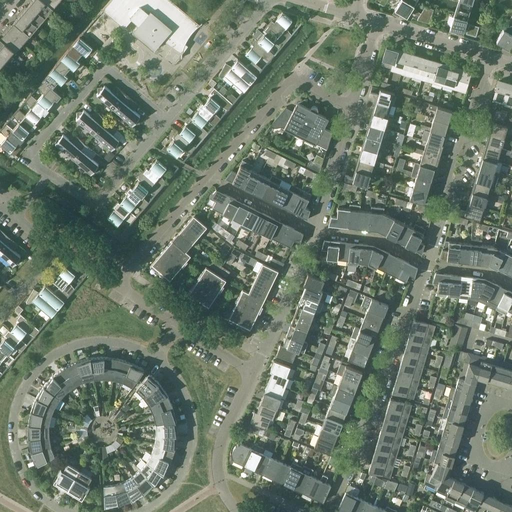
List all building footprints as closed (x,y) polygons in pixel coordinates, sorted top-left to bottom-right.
[(42,0),(32,0),(29,4),(40,13),(45,17),(53,9),(42,0)] [(60,0),(42,0),(53,9),(60,0)] [(199,25),(169,0),(110,0),(102,10),(124,29),(133,19),(139,24),(132,32),(154,50),(162,40),(182,54),(188,45),(185,44),(187,40),(189,36),(192,33),(194,30),(197,27),(199,25)] [(400,0),(395,10),(401,13),(407,17),(410,11),(419,17),(418,18),(417,20),(429,24),(433,9),(425,6),(424,7),(425,7),(421,13),(412,8),(416,0),(400,0)] [(458,0),(456,7),(469,11),(472,0),(458,0)] [(40,13),(29,4),(25,9),(23,8),(20,11),(38,26),(45,17),(40,13)] [(468,16),(469,11),(456,7),(450,29),(476,36),(479,26),(466,23),(468,16)] [(20,11),(17,14),(19,16),(14,21),(30,35),(38,26),(20,11)] [(268,25),(287,40),(292,34),(286,27),(292,20),(288,16),(290,14),(283,11),(274,21),(272,19),(268,24),(268,25)] [(30,35),(14,21),(10,27),(8,25),(5,28),(23,44),(30,35)] [(511,23),(508,21),(503,28),(496,40),(506,46),(508,47),(511,40),(511,23)] [(267,49),(268,48),(273,42),(281,46),(287,40),(268,25),(264,29),(266,31),(263,35),(258,40),(267,49)] [(5,28),(2,32),(4,33),(0,38),(0,39),(14,51),(13,52),(14,52),(15,53),(23,44),(5,28)] [(257,30),(253,36),(256,39),(258,40),(263,35),(257,30)] [(80,37),(67,51),(77,60),(77,59),(82,53),(85,56),(88,53),(92,56),(96,51),(80,37)] [(0,54),(6,59),(13,52),(14,51),(0,39),(0,54)] [(252,61),(255,63),(261,56),(269,61),(275,54),(268,48),(267,49),(258,40),(256,39),(252,44),(253,45),(245,55),(252,61)] [(381,65),(391,68),(397,50),(386,47),(381,65)] [(391,68),(402,71),(407,53),(398,50),(398,51),(397,50),(391,68)] [(84,65),(77,59),(77,60),(67,51),(55,66),(64,74),(65,74),(70,67),(73,70),(76,67),(80,70),(84,65)] [(402,71),(412,74),(418,56),(407,53),(402,71)] [(412,74),(422,78),(428,59),(418,56),(412,74)] [(222,79),(225,75),(234,83),(247,67),(238,59),(231,67),(226,63),(219,76),(222,79)] [(422,78),(433,81),(438,62),(428,59),(422,78)] [(234,83),(240,88),(243,91),(262,69),(255,63),(252,61),(247,67),(234,83)] [(433,81),(443,84),(449,65),(438,62),(433,81)] [(443,84),(453,87),(459,68),(449,65),(443,84)] [(72,80),(65,74),(64,74),(55,66),(43,80),(52,88),(53,88),(58,82),(61,84),(63,81),(67,85),(72,80)] [(470,72),(459,68),(453,87),(464,90),(470,72)] [(213,87),(213,86),(217,82),(212,78),(208,83),(213,87)] [(43,93),(38,100),(37,100),(47,109),(47,108),(55,99),(57,101),(61,95),(53,88),(52,88),(43,80),(37,86),(43,93)] [(493,99),(504,102),(510,83),(499,80),(493,99)] [(97,95),(114,110),(127,95),(117,87),(113,93),(105,85),(103,87),(97,87),(98,93),(97,95)] [(378,93),(376,101),(391,105),(394,93),(372,86),(371,90),(370,90),(370,91),(378,93)] [(213,112),(214,112),(219,105),(228,110),(233,103),(214,87),(210,93),(212,94),(204,103),(203,104),(213,112)] [(49,110),(47,108),(47,109),(37,100),(38,100),(30,94),(25,100),(31,108),(25,114),(25,115),(35,123),(43,114),(45,115),(49,110)] [(127,95),(114,110),(132,125),(133,124),(139,123),(139,117),(140,116),(132,109),(136,103),(127,95)] [(391,105),(376,101),(373,112),(387,117),(388,114),(391,105)] [(201,127),(201,126),(207,119),(215,124),(221,118),(214,112),(213,112),(203,104),(204,103),(202,102),(198,107),(199,109),(192,118),(191,118),(201,127)] [(435,111),(433,118),(448,122),(450,115),(459,117),(458,117),(460,112),(437,106),(429,103),(428,108),(435,111)] [(296,106),(296,107),(295,107),(293,112),(286,107),(270,126),(273,127),(275,128),(277,128),(281,127),(282,127),(284,128),(295,134),(308,108),(302,105),(301,105),(300,104),(299,104),(298,104),(298,105),(297,105),(297,106),(296,106)] [(312,107),(311,108),(311,109),(308,108),(295,134),(305,139),(318,113),(317,112),(318,110),(318,109),(318,108),(317,108),(317,107),(316,107),(315,106),(314,106),(313,106),(312,107)] [(19,122),(13,129),(23,137),(31,128),(32,129),(37,124),(35,123),(25,115),(25,114),(18,108),(13,115),(19,122)] [(94,134),(106,120),(97,111),(92,117),(84,110),(83,111),(77,112),(77,118),(76,119),(94,134)] [(393,116),(388,114),(387,117),(373,112),(369,124),(384,128),(387,119),(392,120),(393,116)] [(324,116),(318,113),(305,139),(315,144),(315,143),(317,144),(318,146),(320,149),(321,151),(323,152),(325,153),(332,131),(323,128),(326,122),(326,121),(326,120),(326,119),(326,118),(326,117),(325,117),(325,116),(324,116)] [(185,121),(187,123),(179,132),(179,133),(189,141),(189,140),(195,134),(203,138),(208,132),(201,126),(201,127),(191,118),(192,118),(190,116),(185,121)] [(424,130),(425,130),(429,131),(430,129),(445,133),(448,122),(433,118),(431,127),(426,125),(424,130)] [(106,120),(94,134),(111,149),(113,148),(119,147),(118,141),(119,140),(111,133),(116,128),(106,120)] [(491,127),(489,134),(504,139),(508,127),(485,120),(484,124),(483,124),(483,125),(491,127)] [(25,139),(23,137),(13,129),(6,123),(1,129),(6,136),(0,144),(15,156),(21,148),(19,145),(25,139)] [(381,140),(381,139),(384,128),(369,124),(366,135),(381,140)] [(427,140),(427,141),(441,145),(445,133),(430,129),(429,131),(425,130),(422,139),(427,140)] [(196,146),(189,140),(189,141),(179,133),(179,132),(178,131),(173,136),(175,137),(167,147),(165,145),(161,150),(174,156),(175,154),(176,155),(183,148),(191,153),(196,146)] [(85,144),(76,136),(71,141),(63,134),(62,135),(56,136),(56,142),(55,143),(73,158),(85,144)] [(500,151),(501,148),(504,139),(489,134),(485,146),(500,151)] [(387,141),(381,139),(381,140),(366,135),(362,147),(377,151),(384,153),(387,141)] [(418,153),(423,154),(423,152),(438,157),(441,145),(427,141),(424,150),(419,149),(418,153)] [(85,144),(73,158),(91,174),(92,172),(98,172),(97,166),(98,164),(90,157),(95,152),(85,144)] [(485,146),(482,157),(497,162),(500,152),(505,154),(506,150),(501,148),(500,151),(485,146)] [(374,163),(375,160),(377,151),(362,147),(359,158),(374,163)] [(423,152),(423,154),(420,164),(435,168),(438,157),(423,152)] [(317,155),(313,161),(321,165),(324,157),(317,153),(317,155)] [(494,171),(497,162),(482,157),(479,169),(493,173),(494,171)] [(379,162),(375,160),(374,163),(359,158),(356,169),(371,174),(373,165),(378,166),(379,162)] [(142,172),(161,187),(166,182),(160,174),(166,167),(157,159),(148,168),(147,167),(142,172)] [(226,178),(242,186),(250,170),(253,165),(243,160),(240,165),(236,173),(232,171),(233,170),(232,170),(225,178),(226,178)] [(319,172),(321,165),(313,161),(310,160),(307,166),(319,172)] [(411,176),(416,177),(416,175),(431,179),(435,168),(420,164),(417,173),(412,172),(411,176)] [(344,179),(367,186),(371,174),(356,169),(353,177),(345,174),(345,175),(346,175),(344,179)] [(498,177),(499,173),(494,171),(493,173),(479,169),(475,180),(490,185),(495,187),(498,177)] [(261,175),(250,170),(242,186),(252,191),(261,175)] [(315,173),(311,171),(308,176),(313,178),(312,180),(317,183),(321,175),(315,173)] [(142,196),(148,189),(156,194),(161,187),(142,172),(138,177),(140,178),(132,187),(132,188),(142,196)] [(252,191),(262,196),(270,180),(261,175),(252,191)] [(272,175),(270,180),(262,196),(272,201),(282,180),(272,175)] [(416,175),(416,177),(413,186),(428,191),(431,179),(416,175)] [(281,206),(290,189),(292,185),(282,180),(272,201),(281,206)] [(487,196),(487,194),(490,185),(475,180),(472,192),(487,196)] [(292,185),(290,189),(281,206),(291,210),(299,194),(301,190),(292,185)] [(129,211),(130,210),(135,204),(144,208),(149,202),(142,196),(132,188),(132,187),(130,186),(126,191),(128,193),(120,202),(119,202),(129,211)] [(426,198),(428,191),(413,186),(409,199),(432,205),(433,201),(434,202),(434,201),(426,198)] [(212,207),(223,212),(231,197),(216,189),(217,189),(216,189),(209,197),(210,197),(216,200),(212,207)] [(301,190),(299,194),(291,210),(307,218),(306,219),(307,219),(310,209),(309,209),(305,207),(311,194),(301,190)] [(492,196),(487,194),(487,196),(472,192),(468,203),(483,208),(486,198),(491,200),(492,196)] [(241,201),(231,197),(223,212),(232,217),(241,201)] [(119,202),(120,202),(118,200),(114,205),(115,207),(107,217),(117,225),(123,218),(131,222),(137,216),(130,210),(129,211),(119,202)] [(242,222),(249,206),(241,201),(232,217),(242,222)] [(480,220),(483,208),(468,203),(466,210),(458,208),(458,209),(457,213),(480,220)] [(349,204),(349,209),(347,227),(358,228),(359,210),(360,205),(349,204)] [(259,211),(249,206),(242,222),(240,227),(249,231),(251,227),(259,211)] [(347,227),(349,209),(338,208),(337,217),(332,216),(332,215),(331,215),(328,225),(329,226),(329,225),(347,227)] [(358,228),(368,230),(370,211),(359,210),(358,228)] [(269,216),(259,211),(251,227),(261,232),(269,216)] [(370,211),(368,230),(377,231),(383,213),(370,211)] [(383,213),(377,231),(386,235),(394,219),(383,213)] [(194,215),(186,223),(200,235),(207,226),(194,215)] [(278,220),(269,216),(261,232),(270,236),(278,220)] [(394,219),(386,235),(395,240),(404,223),(394,219)] [(270,236),(280,241),(288,225),(278,220),(270,236)] [(193,243),(200,235),(186,223),(179,232),(193,243)] [(404,223),(395,240),(405,245),(414,228),(413,228),(404,223)] [(405,245),(421,252),(421,253),(422,253),(425,243),(424,243),(419,241),(423,233),(426,229),(415,224),(413,228),(414,228),(405,245)] [(303,232),(288,225),(280,241),(290,246),(294,239),(300,242),(300,243),(303,232)] [(179,232),(172,240),(183,248),(186,251),(193,243),(179,232)] [(8,235),(0,243),(0,254),(12,265),(14,264),(20,263),(19,257),(20,256),(12,249),(17,243),(8,235)] [(471,243),(470,243),(469,261),(480,263),(482,245),(482,240),(471,238),(471,243)] [(326,257),(338,259),(340,241),(325,240),(325,239),(324,239),(321,249),(322,249),(327,249),(326,257)] [(162,273),(183,248),(172,240),(151,265),(152,265),(162,273)] [(338,259),(348,260),(351,242),(340,241),(338,259)] [(440,258),(458,260),(460,242),(449,241),(448,250),(443,249),(443,248),(442,248),(439,258),(440,259),(440,258)] [(359,261),(361,244),(351,242),(348,260),(347,265),(357,266),(359,261)] [(460,242),(458,260),(469,261),(470,243),(460,242)] [(231,247),(226,243),(224,247),(218,257),(223,260),(229,251),(231,247)] [(359,261),(368,262),(373,245),(361,244),(359,261)] [(384,251),(373,245),(368,262),(376,266),(384,251)] [(480,263),(489,264),(494,246),(482,245),(480,263)] [(494,246),(489,264),(496,268),(505,251),(494,246)] [(191,255),(186,251),(183,248),(162,273),(169,279),(169,280),(191,255)] [(376,266),(386,271),(394,255),(384,251),(376,266)] [(507,273),(511,262),(511,255),(505,251),(496,268),(507,273)] [(237,256),(232,252),(226,261),(230,265),(237,256)] [(270,263),(272,257),(273,257),(268,254),(267,255),(262,253),(260,258),(265,260),(270,263)] [(386,271),(396,276),(403,260),(394,255),(386,271)] [(272,257),(270,263),(282,268),(284,263),(285,259),(282,258),(281,261),(280,261),(272,257)] [(60,286),(70,294),(75,288),(69,281),(75,274),(80,268),(67,260),(64,264),(66,266),(57,275),(55,274),(51,279),(60,286)] [(417,267),(403,260),(396,276),(406,281),(409,274),(414,276),(414,277),(418,267),(417,266),(417,267)] [(221,266),(216,262),(213,267),(218,271),(221,266)] [(258,273),(273,280),(276,274),(275,273),(277,270),(263,263),(258,273)] [(218,271),(223,274),(226,269),(221,266),(218,271)] [(189,293),(199,300),(216,273),(206,267),(188,294),(189,294),(189,293)] [(436,295),(447,296),(449,291),(450,274),(436,272),(435,272),(432,282),(438,283),(437,291),(436,295)] [(226,280),(216,273),(199,300),(208,306),(208,307),(226,280)] [(269,290),(273,280),(258,273),(253,282),(269,290)] [(308,278),(306,277),(303,284),(306,285),(306,284),(320,290),(320,289),(324,279),(321,278),(309,274),(308,278)] [(460,292),(459,292),(461,275),(450,274),(449,291),(447,296),(458,298),(460,292)] [(470,294),(472,277),(461,275),(459,292),(460,292),(458,298),(469,299),(469,298),(470,294)] [(484,278),(472,277),(470,294),(469,298),(478,301),(480,295),(484,278)] [(486,304),(487,299),(488,299),(495,284),(484,278),(480,295),(478,301),(486,304)] [(103,285),(98,282),(95,287),(100,290),(103,285)] [(248,292),(252,294),(264,300),(269,290),(253,282),(248,292)] [(45,284),(38,293),(34,290),(35,289),(34,289),(27,301),(30,304),(33,301),(42,308),(55,292),(45,284)] [(322,290),(320,289),(320,290),(306,284),(306,285),(302,294),(318,301),(322,302),(323,303),(327,292),(322,290)] [(505,288),(495,284),(488,299),(487,299),(486,304),(495,309),(505,288)] [(55,292),(42,308),(51,316),(70,294),(60,286),(55,292)] [(511,291),(505,288),(495,309),(505,314),(507,309),(511,298),(511,291)] [(238,323),(240,319),(252,294),(248,292),(243,289),(229,318),(229,319),(230,319),(238,323)] [(264,300),(252,294),(240,319),(238,323),(250,328),(249,329),(250,329),(264,300)] [(318,301),(302,294),(298,305),(314,311),(318,312),(322,302),(318,301)] [(372,298),(368,308),(384,314),(386,308),(385,307),(386,303),(372,298)] [(23,309),(19,305),(15,309),(19,313),(23,309)] [(298,305),(294,314),(311,321),(315,322),(316,318),(312,317),(314,311),(298,305)] [(368,308),(364,318),(380,324),(384,314),(368,308)] [(461,323),(467,325),(470,326),(473,317),(474,314),(465,312),(463,318),(461,323)] [(18,321),(11,330),(11,331),(20,338),(26,332),(34,336),(40,330),(21,314),(16,319),(18,321)] [(307,331),(311,321),(294,314),(290,325),(307,331)] [(482,319),(473,317),(470,326),(479,329),(480,323),(482,319)] [(364,318),(360,328),(376,334),(380,324),(364,318)] [(414,319),(411,330),(433,336),(436,326),(414,319)] [(456,324),(454,331),(465,334),(467,328),(456,324)] [(290,325),(286,335),(303,341),(307,331),(290,325)] [(372,344),(376,334),(360,328),(355,326),(351,336),(372,344)] [(11,330),(10,330),(9,328),(4,334),(6,335),(0,342),(0,346),(8,353),(14,346),(22,351),(27,344),(20,338),(11,331),(11,330)] [(411,330),(408,340),(429,346),(433,336),(411,330)] [(454,331),(452,336),(463,340),(465,334),(454,331)] [(286,335),(283,344),(283,345),(297,350),(296,351),(299,352),(299,351),(302,352),(306,342),(303,341),(286,335)] [(352,348),(368,354),(372,344),(351,336),(348,347),(352,348)] [(452,336),(450,342),(462,346),(463,340),(452,336)] [(405,350),(426,357),(429,346),(408,340),(405,350)] [(460,350),(462,346),(450,342),(449,347),(460,350)] [(293,361),(296,351),(297,350),(283,345),(283,344),(281,343),(278,350),(279,351),(278,355),(293,361)] [(15,359),(8,353),(0,346),(0,362),(1,360),(10,365),(15,359)] [(366,361),(368,354),(352,348),(348,359),(363,365),(364,361),(366,361)] [(405,350),(402,361),(423,367),(426,357),(405,350)] [(475,383),(477,378),(476,378),(480,365),(482,356),(468,352),(462,371),(460,370),(459,377),(464,378),(464,379),(475,383)] [(476,378),(477,378),(487,381),(494,358),(482,355),(482,356),(480,365),(476,378)] [(103,378),(104,357),(91,358),(94,378),(103,378)] [(103,378),(113,379),(118,358),(105,357),(104,357),(103,378)] [(90,358),(77,361),(84,381),(85,381),(94,378),(91,358),(90,358)] [(118,358),(113,379),(114,379),(123,382),(132,363),(131,362),(118,358)] [(494,358),(487,381),(497,384),(504,362),(494,358)] [(445,359),(443,367),(449,368),(451,369),(453,362),(445,359)] [(84,381),(77,361),(76,361),(64,367),(75,386),(84,381)] [(270,371),(272,372),(272,371),(286,377),(286,376),(290,366),(276,361),(274,365),(272,364),(270,371)] [(402,361),(398,371),(420,377),(423,367),(402,361)] [(511,363),(504,362),(497,384),(509,387),(511,378),(511,374),(511,373),(511,363)] [(144,369),(132,363),(123,382),(132,387),(144,369)] [(342,375),(358,381),(360,375),(359,374),(360,370),(349,366),(346,365),(341,364),(340,363),(337,373),(342,375)] [(64,368),(53,375),(67,391),(75,386),(64,367),(64,368)] [(320,367),(316,377),(322,379),(326,369),(320,367)] [(288,377),(286,376),(286,377),(272,371),(272,372),(268,382),(284,388),(288,377)] [(398,371),(395,381),(417,388),(420,377),(398,371)] [(136,390),(143,397),(159,383),(149,373),(136,390)] [(44,385),(60,399),(67,391),(53,375),(53,376),(44,385)] [(342,375),(338,385),(354,391),(358,381),(342,375)] [(459,377),(456,388),(473,393),(475,383),(464,379),(464,378),(459,377)] [(414,399),(417,388),(395,381),(392,392),(414,399)] [(280,398),(284,388),(268,382),(264,392),(280,398)] [(159,383),(143,397),(144,397),(149,405),(167,394),(159,383)] [(350,401),(354,391),(338,385),(333,384),(329,393),(334,395),(350,401)] [(36,397),(55,407),(60,399),(44,385),(43,386),(36,397)] [(473,393),(456,388),(452,386),(449,397),(453,398),(469,403),(473,393)] [(277,408),(280,398),(264,392),(261,402),(277,408)] [(149,405),(153,414),(173,407),(168,395),(167,394),(149,405)] [(334,395),(330,405),(346,411),(350,401),(334,395)] [(31,410),(51,416),(54,408),(55,407),(36,397),(36,398),(31,410)] [(450,408),(466,413),(469,403),(453,398),(449,397),(445,407),(450,408)] [(412,404),(390,398),(387,409),(409,415),(412,404)] [(277,408),(261,402),(257,411),(257,412),(271,417),(270,418),(276,420),(280,410),(277,408)] [(113,405),(108,417),(110,418),(118,408),(113,405)] [(342,421),(346,411),(330,405),(326,415),(342,421)] [(173,407),(153,414),(156,424),(176,421),(173,407)] [(442,417),(446,419),(463,424),(466,413),(450,408),(445,407),(442,417)] [(113,419),(115,421),(125,413),(120,409),(113,419)] [(387,409),(384,419),(406,425),(409,415),(387,409)] [(31,411),(28,424),(49,426),(51,416),(31,410),(31,411)] [(267,428),(270,418),(271,417),(257,412),(257,411),(255,410),(252,417),(254,418),(252,422),(267,428)] [(339,431),(342,421),(326,415),(322,425),(339,431)] [(443,429),(460,434),(463,424),(446,419),(442,417),(439,428),(443,429)] [(384,419),(381,429),(403,436),(406,425),(384,419)] [(156,434),(177,435),(176,421),(156,424),(156,434)] [(49,426),(28,424),(28,425),(28,438),(49,436),(49,426)] [(249,424),(247,430),(258,434),(260,428),(249,424)] [(294,426),(289,424),(284,434),(290,437),(294,426)] [(322,425),(318,435),(335,442),(339,431),(322,425)] [(440,440),(457,445),(460,434),(443,429),(439,428),(436,438),(440,440)] [(400,446),(403,436),(381,429),(378,440),(400,446)] [(154,444),(175,449),(175,448),(177,435),(156,434),(155,444),(154,444)] [(335,442),(318,435),(314,446),(329,452),(331,448),(332,448),(335,442)] [(28,438),(31,451),(51,446),(49,436),(28,438)] [(378,440),(375,450),(396,457),(400,446),(378,440)] [(440,440),(437,450),(454,455),(457,445),(440,440)] [(233,459),(244,465),(252,448),(241,443),(240,444),(238,444),(237,445),(235,446),(234,447),(233,449),(232,451),(232,453),(232,455),(233,457),(233,459)] [(171,462),(175,449),(154,444),(152,453),(151,453),(171,462)] [(254,444),(252,448),(244,465),(254,469),(261,453),(264,448),(254,444)] [(36,465),(55,455),(51,446),(31,451),(31,452),(36,465)] [(434,461),(437,462),(449,465),(449,466),(451,466),(454,455),(437,450),(433,448),(430,459),(434,461)] [(375,450),(372,460),(393,467),(396,457),(375,450)] [(146,462),(164,474),(171,462),(151,453),(146,462)] [(254,469),(264,474),(271,457),(261,453),(254,469)] [(341,460),(331,456),(328,463),(338,467),(341,460)] [(281,462),(271,457),(264,474),(273,478),(281,462)] [(390,478),(393,467),(372,460),(369,471),(390,478)] [(155,485),(164,474),(146,462),(140,470),(155,485)] [(283,482),(291,466),(281,462),(273,478),(283,482)] [(292,462),(291,466),(283,482),(293,487),(303,467),(292,462)] [(449,465),(437,462),(432,474),(427,473),(424,484),(437,490),(444,474),(445,474),(449,466),(449,465)] [(56,482),(68,490),(80,470),(67,463),(63,470),(61,469),(58,473),(60,475),(56,482)] [(303,467),(293,487),(303,492),(311,476),(313,471),(303,467)] [(92,477),(80,470),(68,490),(80,497),(85,489),(87,490),(89,486),(87,485),(92,477)] [(132,476),(144,493),(155,485),(140,470),(132,476)] [(303,492),(313,496),(320,480),(323,474),(321,473),(318,479),(311,476),(303,492)] [(320,480),(313,496),(323,501),(331,485),(325,482),(328,476),(323,474),(320,480)] [(437,490),(447,495),(454,479),(445,474),(444,474),(437,490)] [(124,481),(123,481),(132,500),(144,493),(132,476),(124,481)] [(374,482),(373,483),(383,488),(386,482),(376,477),(374,482)] [(447,495),(456,499),(457,499),(464,483),(454,479),(447,495)] [(398,483),(387,480),(384,487),(394,490),(398,483)] [(132,500),(123,481),(114,484),(118,504),(119,504),(132,500)] [(465,507),(474,488),(464,483),(457,499),(456,499),(455,502),(465,507)] [(114,484),(104,485),(104,506),(118,504),(114,484)] [(338,508),(346,511),(348,511),(356,496),(356,497),(360,489),(354,487),(351,494),(346,492),(338,508)] [(474,488),(465,507),(475,511),(478,503),(483,492),(474,488)] [(483,506),(488,508),(493,497),(488,495),(483,492),(478,503),(483,506)] [(348,511),(360,511),(366,501),(356,497),(356,496),(348,511)] [(498,511),(503,502),(493,497),(488,508),(486,511),(498,511)] [(360,511),(372,511),(375,505),(366,501),(360,511)] [(510,511),(511,509),(511,505),(503,502),(498,511),(510,511)]
